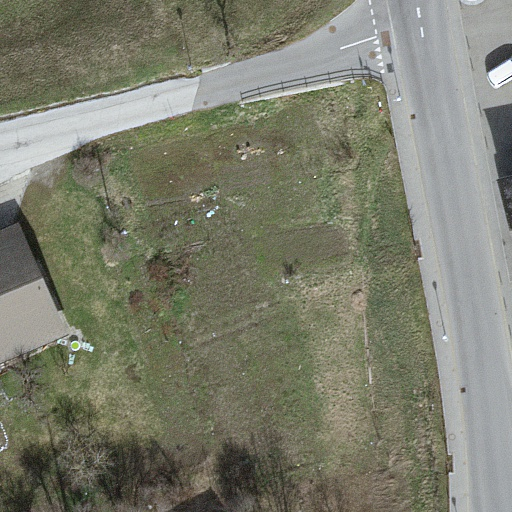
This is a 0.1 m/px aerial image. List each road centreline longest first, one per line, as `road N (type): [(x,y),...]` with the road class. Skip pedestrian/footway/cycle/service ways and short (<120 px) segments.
road 1 (tertiary): [(497,511),(424,55)]
road 2 (residential): [(0,153),(115,115),(424,55)]
